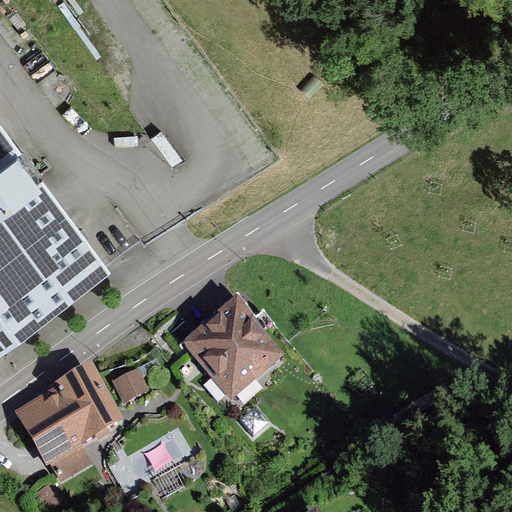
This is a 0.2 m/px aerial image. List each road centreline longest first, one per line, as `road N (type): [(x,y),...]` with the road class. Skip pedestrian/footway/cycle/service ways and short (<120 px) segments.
road 1 (tertiary): [(0,403),(267,218),(456,104),(511,82)]
road 2 (unknown): [(226,246),(122,184),(73,170),(0,65)]
road 3 (track): [(511,382),(365,297),(267,218)]
road 4 (track): [(456,104),(371,0)]
